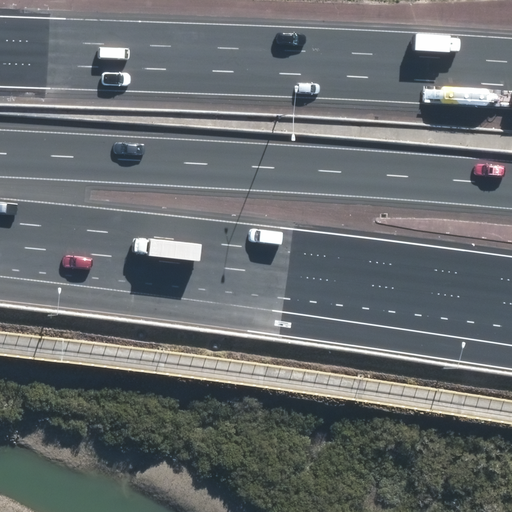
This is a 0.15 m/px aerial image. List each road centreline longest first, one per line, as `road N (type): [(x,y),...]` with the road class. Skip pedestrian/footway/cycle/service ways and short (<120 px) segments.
road 1 (motorway): [(511,278),(0,222)]
road 2 (motorway): [(511,183),(0,145)]
road 3 (motorway): [(0,61),(511,86)]
